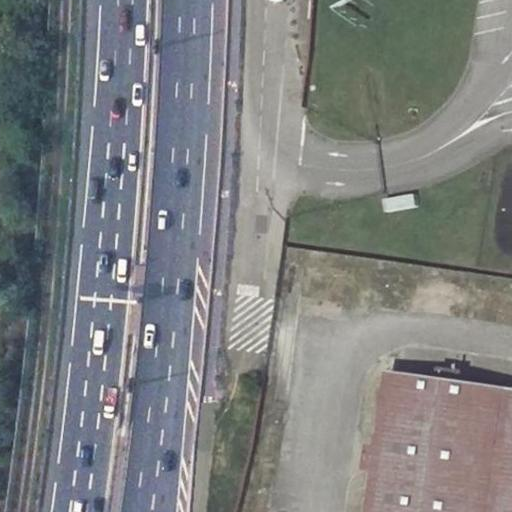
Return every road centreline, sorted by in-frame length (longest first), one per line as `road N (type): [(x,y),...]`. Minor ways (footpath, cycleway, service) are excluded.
road 1 (track): [(64,0),(39,382),(19,511)]
road 2 (trunk): [(144,511),(168,310),(188,0)]
road 3 (trunk): [(125,0),(80,511)]
road 4 (unknown): [(254,335),(261,135)]
road 5 (unclassified): [(262,0),(261,135)]
